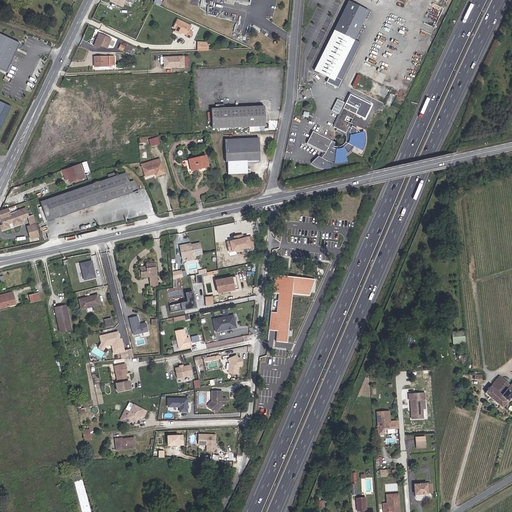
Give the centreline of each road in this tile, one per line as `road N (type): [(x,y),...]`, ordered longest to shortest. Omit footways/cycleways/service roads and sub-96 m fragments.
road 1 (motorway): [(479,0),(254,511)]
road 2 (motorway): [(280,511),(504,0)]
road 3 (unclassified): [(273,201),(245,464),(222,511)]
road 4 (secondary): [(273,201),(0,262)]
road 5 (secondary): [(511,148),(273,201)]
road 6 (unknown): [(480,277),(492,380),(446,511)]
road 7 (unclassified): [(300,0),(273,201)]
road 8 (secondary): [(89,0),(6,171)]
